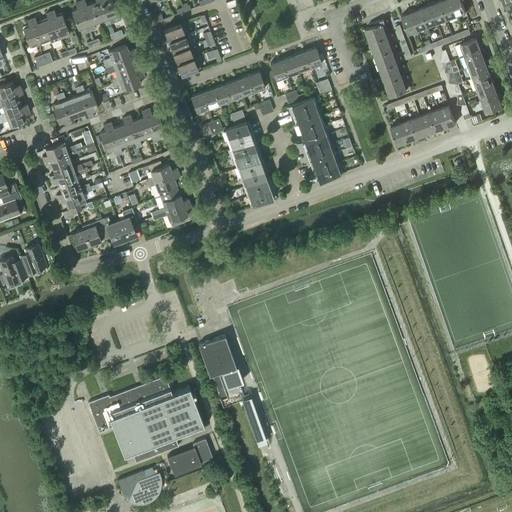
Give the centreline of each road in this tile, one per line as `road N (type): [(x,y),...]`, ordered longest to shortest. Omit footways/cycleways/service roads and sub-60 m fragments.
road 1 (residential): [(0,157),(17,154),(25,162),(72,267),(138,252)]
road 2 (residential): [(299,198),(468,136)]
road 3 (residential): [(219,228),(166,92)]
road 4 (residential): [(468,136),(511,259)]
